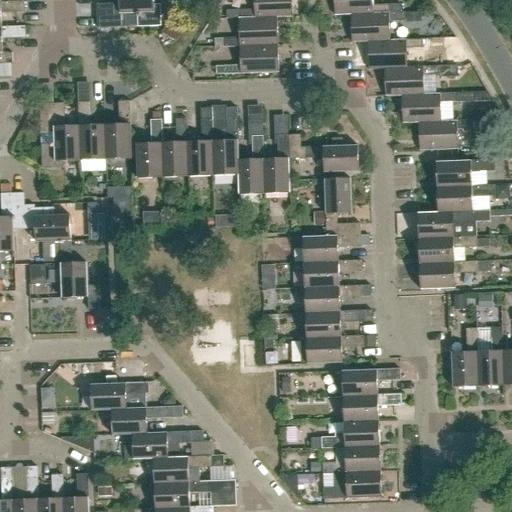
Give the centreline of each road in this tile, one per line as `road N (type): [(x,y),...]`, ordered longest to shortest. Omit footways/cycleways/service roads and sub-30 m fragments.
road 1 (residential): [(431,447),(427,359),(388,308),(382,137),(344,88),(188,92),(138,45),(65,47)]
road 2 (residential): [(279,506),(150,350),(23,356)]
road 3 (residential): [(65,47),(48,54),(0,147)]
